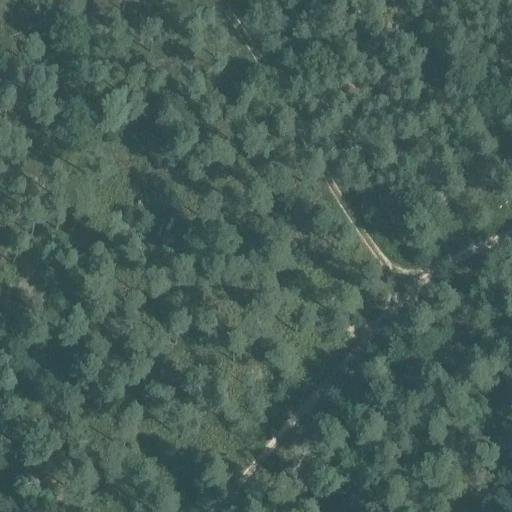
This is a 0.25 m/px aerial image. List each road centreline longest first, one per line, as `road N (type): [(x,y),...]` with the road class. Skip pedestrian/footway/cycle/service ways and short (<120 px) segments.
road 1 (track): [(207,511),(395,287),(511,241)]
road 2 (track): [(395,287),(206,0)]
